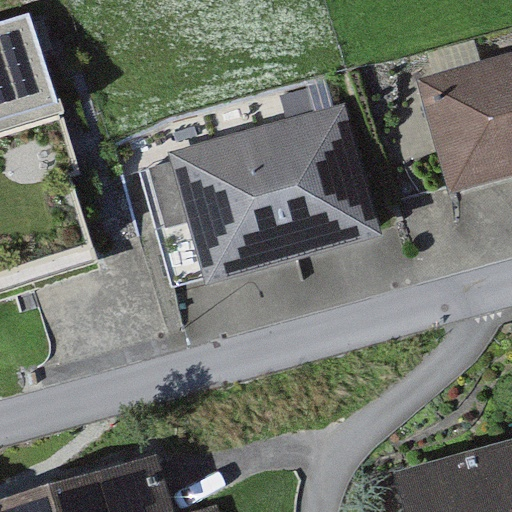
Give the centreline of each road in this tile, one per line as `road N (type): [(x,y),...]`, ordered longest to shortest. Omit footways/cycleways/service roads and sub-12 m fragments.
road 1 (tertiary): [(511,286),(0,430)]
road 2 (residential): [(333,511),(383,427),(511,299)]
